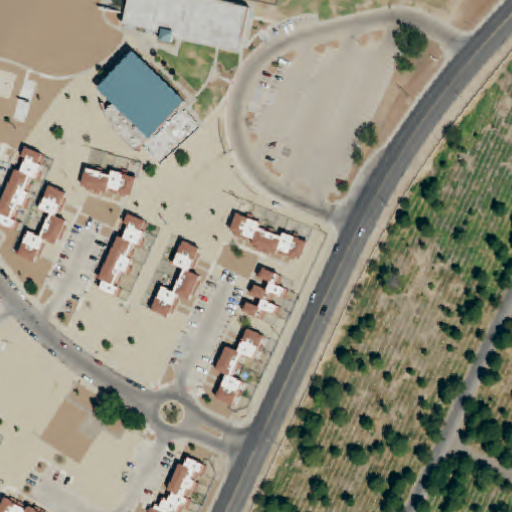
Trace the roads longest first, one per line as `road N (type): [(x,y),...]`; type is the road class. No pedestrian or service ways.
road 1 (secondary): [(230,511),(362,227)]
road 2 (secondary): [(362,227),(404,153),(477,56)]
road 3 (residential): [(0,282),(64,349),(158,405)]
